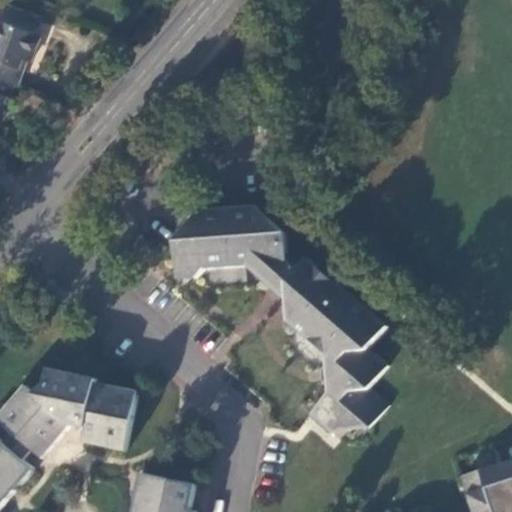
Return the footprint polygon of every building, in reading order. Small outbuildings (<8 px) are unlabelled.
[(44,17),(11,4),(3,22),(0,21),(0,75),(17,81),(19,82),(25,67),(21,66),(25,56),(32,59),(42,34),(38,32),(44,17)] [(17,81),(0,75),(0,114),(7,96),(10,98),(17,81)] [(266,271),(278,258),(287,249),(285,232),(255,205),(201,210),(201,224),(189,224),(189,240),(177,242),(179,279),(196,278),(204,269),(258,265),(266,271)] [(288,282),(296,273),(289,267),(278,258),(266,271),(261,277),(268,284),(276,283),(288,282)] [(307,259),(296,273),(288,282),(296,290),(287,302),(297,311),(289,321),(327,355),(328,392),(310,415),(330,433),(340,422),(351,431),(360,421),(368,429),(388,405),(369,388),(387,367),(368,349),(387,327),(307,259)] [(0,416),(0,423),(41,459),(69,426),(85,430),(83,443),(126,451),(139,392),(95,383),(95,380),(47,371),(44,384),(36,395),(25,386),(0,416)] [(0,509),(33,469),(0,440),(0,509)] [(511,511),(511,462),(464,478),(474,511),(511,511)] [(132,511),(192,511),(189,511),(194,486),(141,474),(132,511)]
